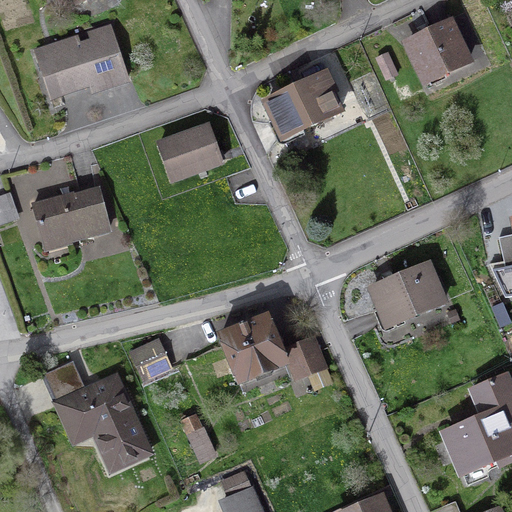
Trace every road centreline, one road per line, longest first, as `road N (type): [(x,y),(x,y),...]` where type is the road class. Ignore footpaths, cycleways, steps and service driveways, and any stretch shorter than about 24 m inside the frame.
road 1 (residential): [(314,285),(82,346),(0,358)]
road 2 (residential): [(314,285),(415,511)]
road 3 (residential): [(226,93),(71,150),(0,166)]
road 4 (residential): [(435,0),(226,93)]
road 5 (residential): [(511,186),(314,285)]
road 6 (residential): [(226,93),(314,285)]
road 7 (residential): [(0,379),(50,511)]
